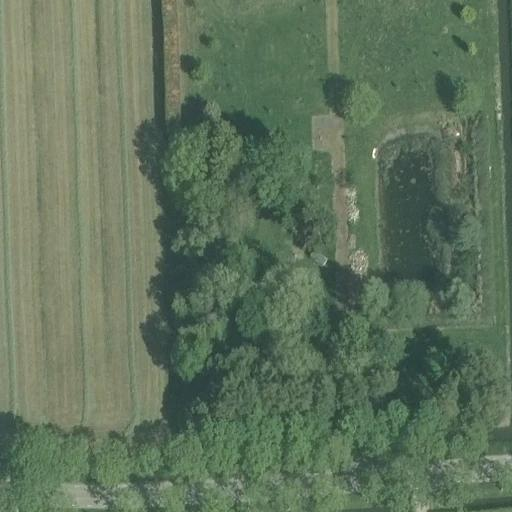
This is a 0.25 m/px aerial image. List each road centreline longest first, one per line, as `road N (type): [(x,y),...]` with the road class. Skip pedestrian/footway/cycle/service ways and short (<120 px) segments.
road 1 (tertiary): [(0,495),(52,502),(511,477)]
road 2 (track): [(15,374),(14,511)]
